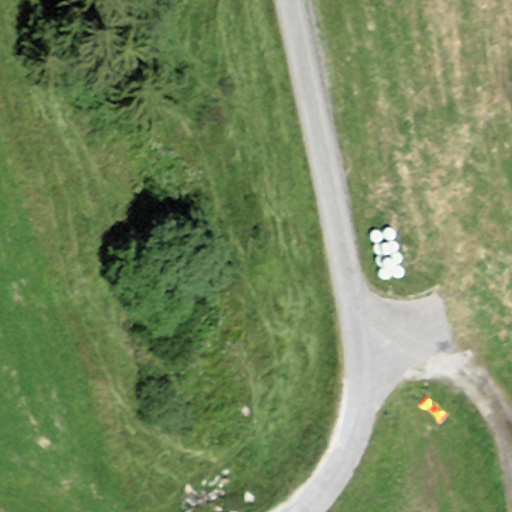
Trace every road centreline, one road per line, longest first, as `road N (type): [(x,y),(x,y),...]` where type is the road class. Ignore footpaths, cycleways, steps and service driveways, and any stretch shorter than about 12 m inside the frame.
road 1 (track): [(291,0),(363,350)]
road 2 (track): [(511,456),(475,380),(363,350)]
road 3 (track): [(363,350),(362,387),(333,476),(299,511)]
